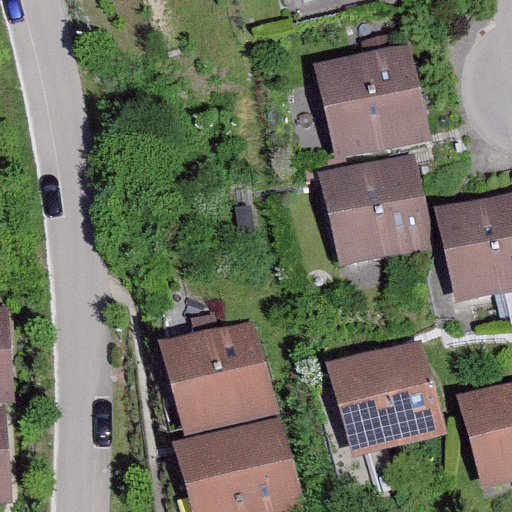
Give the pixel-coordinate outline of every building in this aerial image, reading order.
[(317,74),(337,167),(430,146),(410,53),(317,74)] [(329,160),(302,167),(306,183),(333,175),(329,160)] [(320,183),(341,272),(434,250),(413,161),(320,183)] [(507,299),(511,320),(511,202),(437,219),(457,310),(507,299)] [(252,209),(234,210),(236,236),(254,235),(252,209)] [(0,313),(0,405),(15,405),(10,313),(0,313)] [(163,352),(187,443),(280,418),(256,327),(163,352)] [(353,465),(446,441),(422,350),(329,374),(353,465)] [(511,390),(459,405),(484,494),(511,486),(511,390)] [(0,415),(0,507),(11,507),(5,415),(0,415)] [(176,454),(192,511),(305,511),(281,424),(176,454)]
